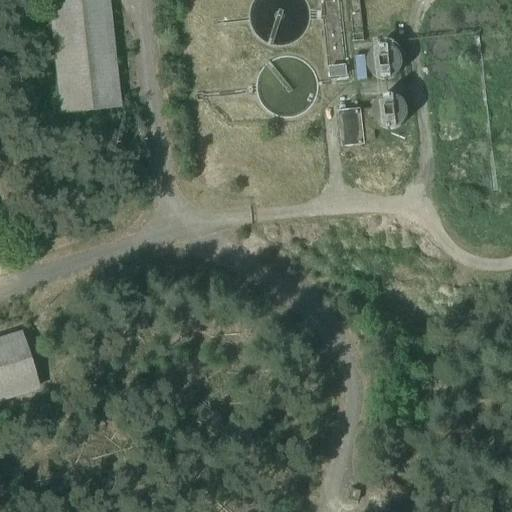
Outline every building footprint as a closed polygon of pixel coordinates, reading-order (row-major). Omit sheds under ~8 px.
[(49,0),(59,116),(126,110),(118,11),(93,13),(92,0),(49,0)] [(377,79),(385,81),(392,79),(398,75),(402,68),(402,60),(399,53),(393,48),(385,46),(378,48),(371,52),(368,59),(368,67),(371,74),(377,79)] [(382,128),(390,130),(398,129),(404,124),(407,117),(407,109),(404,102),(398,97),(391,96),(383,97),(377,102),(373,109),(373,117),(377,124),(382,128)] [(434,105),(438,143),(487,137),(483,99),(434,105)] [(372,109),(361,110),(361,109),(338,112),(342,148),(365,145),(364,137),(375,136),(372,109)] [(0,340),(0,396),(46,384),(32,332),(0,340)]
